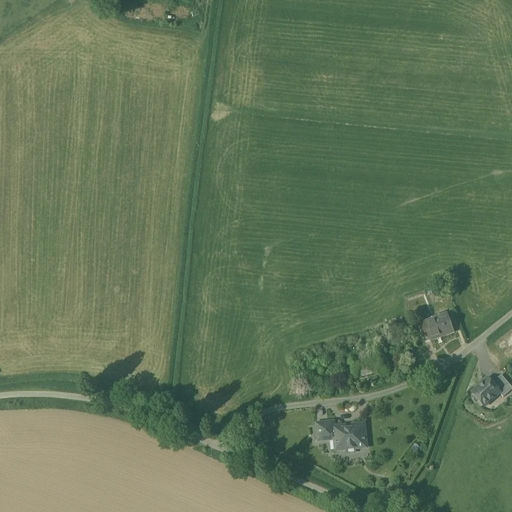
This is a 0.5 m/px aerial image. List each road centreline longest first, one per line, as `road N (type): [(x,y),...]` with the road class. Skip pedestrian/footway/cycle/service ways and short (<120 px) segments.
road 1 (residential): [(217,446),(280,407),(398,389),(447,365),(511,313)]
road 2 (residential): [(53,395),(122,406),(217,446)]
road 3 (residential): [(217,446),(359,511)]
